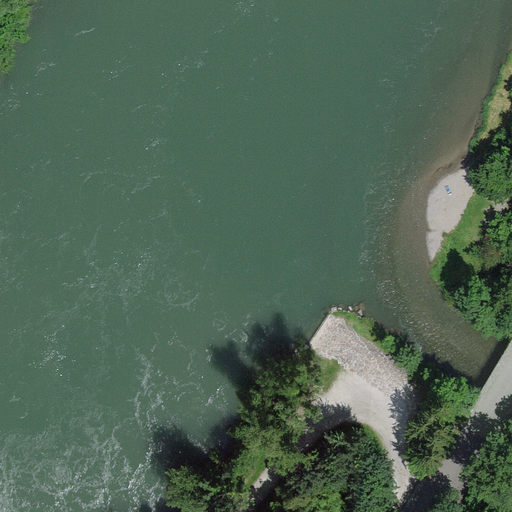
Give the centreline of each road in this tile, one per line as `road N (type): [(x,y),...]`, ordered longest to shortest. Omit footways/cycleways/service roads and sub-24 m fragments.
road 1 (track): [(243,511),(350,394),(372,411),(401,511)]
road 2 (unclassified): [(424,511),(511,368)]
